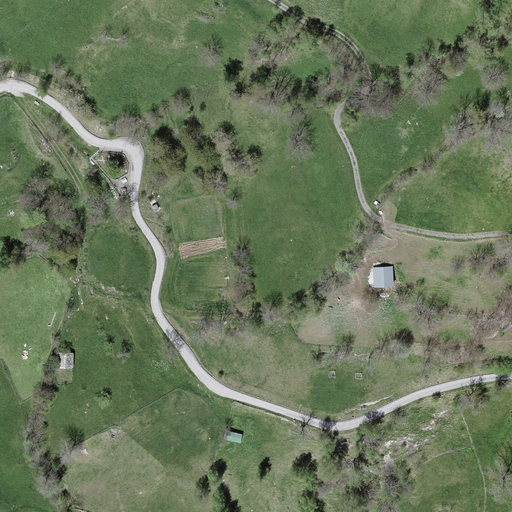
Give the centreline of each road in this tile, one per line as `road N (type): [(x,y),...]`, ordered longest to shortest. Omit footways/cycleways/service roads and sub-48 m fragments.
road 1 (residential): [(0,87),(37,92),(97,143),(134,151),(137,217),(161,260),(154,289),(160,320),(222,391),(333,427),(447,386),(511,376)]
road 2 (track): [(271,0),(348,39),(362,59),(367,85),(338,111),(337,122),(373,217),(438,242),(511,240)]
road 3 (track): [(12,85),(83,196),(75,278)]
